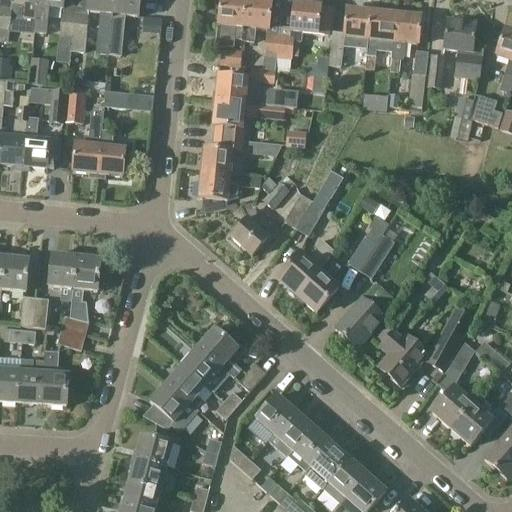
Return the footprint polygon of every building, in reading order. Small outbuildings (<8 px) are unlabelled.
[(12,0),(12,8),(10,22),(23,23),(36,24),(38,0),(12,0)] [(38,0),(36,24),(34,37),(46,38),(49,12),(62,13),(63,0),(38,0)] [(88,0),(87,15),(101,17),(100,21),(99,31),(110,32),(113,0),(88,0)] [(108,47),(107,59),(119,60),(121,48),(122,34),(124,19),(137,20),(139,0),(113,0),(110,32),(108,47)] [(218,0),(216,30),(214,49),(233,51),(234,42),(241,42),(242,32),(246,1),(238,0),(218,0)] [(241,42),(241,45),(254,46),(255,34),(265,35),(265,38),(278,39),(279,37),(279,30),(281,16),(280,16),(270,15),(272,3),(246,1),(242,32),(241,42)] [(0,6),(0,44),(8,46),(10,22),(12,8),(0,6)] [(289,38),(289,43),(293,44),(298,44),(301,45),(302,36),(318,38),(329,40),(332,11),(319,10),(293,7),(290,34),(289,38)] [(328,65),(328,69),(340,70),(343,50),(367,53),(368,43),(371,15),(346,12),(344,36),(332,35),(328,65)] [(61,15),(59,40),(72,41),(72,40),(75,16),(61,15)] [(367,53),(366,59),(376,60),(377,44),(393,45),(396,17),(371,15),(368,43),(367,53)] [(75,16),(72,40),(84,41),(87,18),(75,16)] [(396,17),(393,45),(390,75),(399,76),(400,63),(403,63),(404,46),(416,47),(419,20),(396,17)] [(71,46),(70,54),(83,55),(87,18),(84,41),(72,40),(72,41),(71,46)] [(483,52),(472,51),(475,27),(447,24),(444,53),(457,55),(454,81),(479,84),(481,69),(482,60),(483,52)] [(511,35),(504,33),(496,59),(508,63),(503,78),(511,80),(511,35)] [(278,39),(276,61),(284,62),(291,62),(291,58),(293,44),(289,43),(289,38),(279,37),(278,39)] [(265,38),(263,59),(276,61),(278,39),(265,38)] [(221,52),(219,68),(236,69),(238,54),(221,52)] [(415,54),(413,77),(425,79),(428,55),(415,54)] [(444,60),(432,58),(431,58),(426,90),(440,92),(444,60)] [(366,59),(365,72),(374,73),(376,60),(366,59)] [(0,84),(5,85),(8,85),(10,63),(0,61),(0,84)] [(30,61),(28,87),(46,89),(48,63),(30,61)] [(290,63),(276,62),(275,73),(281,74),(289,74),(290,63)] [(216,80),(214,104),(283,111),(292,111),(296,112),(298,97),(270,94),(266,97),(266,101),(255,100),(257,85),(273,87),(275,73),(262,72),(251,70),(250,81),(250,82),(247,82),(246,82),(246,83),(216,80)] [(413,77),(411,77),(408,109),(421,111),(425,79),(413,77)] [(8,85),(5,85),(3,109),(12,110),(14,85),(8,85)] [(473,96),(473,85),(454,85),(454,96),(473,96)] [(61,126),(65,94),(52,93),(49,125),(61,126)] [(85,96),(69,94),(66,125),(82,127),(85,96)] [(130,96),(108,94),(105,94),(103,109),(128,112),(130,96)] [(398,111),(400,98),(388,97),(387,110),(398,111)] [(477,100),(470,123),(472,124),(497,132),(502,116),(494,114),(497,106),(477,100)] [(463,106),(460,121),(469,123),(473,104),(468,103),(463,106)] [(214,105),(211,130),(212,130),(219,131),(218,142),(241,145),(243,133),(241,133),(242,118),(247,119),(260,120),(273,122),(290,124),(292,113),(261,110),(214,105)] [(0,138),(0,141),(0,166),(12,168),(22,169),(27,120),(27,110),(18,109),(17,119),(15,119),(13,140),(0,138)] [(75,146),(72,174),(88,176),(96,177),(100,133),(102,116),(91,115),(88,147),(75,146)] [(404,119),(403,129),(413,130),(414,121),(404,119)] [(27,120),(22,169),(32,170),(47,171),(50,143),(36,142),(38,121),(29,120),(27,120)] [(460,121),(459,121),(455,120),(450,140),(467,144),(472,124),(469,123),(460,121)] [(511,126),(502,124),(499,134),(511,138),(511,126)] [(100,133),(96,177),(105,177),(121,179),(124,151),(111,150),(113,134),(100,133)] [(204,151),(201,176),(228,179),(230,156),(231,154),(241,154),(241,145),(218,142),(215,142),(214,152),(210,152),(204,151)] [(323,187),(334,194),(342,182),(330,175),(323,187)] [(246,191),(246,189),(247,181),(228,179),(201,176),(199,201),(202,202),(226,204),(239,201),(241,190),(246,191)] [(279,185),(288,193),(294,187),(285,178),(279,185)] [(129,195),(129,182),(76,180),(75,194),(129,195)] [(260,183),(247,181),(246,189),(259,191),(259,189),(260,183)] [(268,197),(276,188),(268,181),(260,190),(268,197)] [(276,188),(268,197),(262,203),(272,212),(289,194),(288,193),(279,185),(276,188)] [(353,185),(343,203),(356,210),(366,193),(353,185)] [(318,194),(316,198),(312,205),(313,206),(323,212),(330,201),(318,194)] [(300,198),(292,210),(283,225),(297,234),(313,206),(312,205),(301,199),(300,198)] [(365,198),(358,209),(372,218),(379,207),(365,198)] [(202,202),(201,216),(201,218),(225,212),(226,209),(226,204),(202,202)] [(323,212),(313,206),(297,234),(308,240),(324,212),(323,212)] [(246,219),(248,221),(230,241),(251,260),(258,253),(261,256),(281,233),(254,209),(246,219)] [(331,226),(347,231),(352,216),(335,211),(331,226)] [(371,233),(348,268),(359,275),(382,241),(371,233)] [(393,248),(382,241),(359,275),(370,283),(393,248)] [(317,254),(307,265),(300,259),(278,282),(298,300),(331,263),(329,261),(334,256),(335,255),(320,242),(313,251),(317,254)] [(73,292),(76,260),(51,258),(48,290),(73,292)] [(76,260),(73,292),(98,295),(100,262),(76,260)] [(29,264),(4,261),(1,294),(26,296),(29,264)] [(331,263),(298,300),(318,317),(338,294),(328,284),(340,271),(331,263)] [(498,282),(495,289),(507,294),(510,288),(498,282)] [(347,321),(336,333),(358,353),(387,321),(390,317),(391,316),(390,314),(369,296),(347,321)] [(33,331),(36,301),(22,300),(19,329),(33,331)] [(48,303),(36,301),(33,331),(45,332),(48,303)] [(441,346),(451,352),(472,322),(462,315),(441,346)] [(60,335),(84,341),(88,328),(64,321),(60,335)] [(213,331),(195,350),(228,379),(229,378),(233,382),(241,373),(229,363),(237,353),(213,331)] [(21,346),(21,333),(10,332),(8,345),(21,346)] [(35,335),(21,333),(21,346),(34,348),(35,335)] [(387,358),(376,371),(400,391),(429,357),(405,337),(401,342),(391,334),(378,350),(387,358)] [(84,341),(60,335),(56,349),(80,355),(84,341)] [(483,345),(479,350),(475,354),(500,377),(508,368),(483,345)] [(463,347),(449,371),(460,378),(475,353),(463,347)] [(195,350),(180,368),(205,390),(205,389),(213,396),(228,379),(195,350)] [(44,365),(43,375),(41,408),(65,410),(67,377),(56,376),(58,355),(44,354),(44,365)] [(19,374),(17,407),(41,408),(43,375),(44,365),(32,365),(32,375),(19,374)] [(238,386),(249,395),(265,376),(254,367),(238,386)] [(205,390),(180,368),(164,386),(189,408),(190,407),(195,411),(202,404),(197,399),(205,390)] [(0,372),(0,405),(17,407),(19,374),(0,372)] [(164,386),(148,405),(153,409),(173,426),(170,430),(179,437),(198,415),(195,411),(190,407),(189,408),(164,386)] [(455,390),(449,397),(433,415),(452,432),(474,407),(455,390)] [(223,405),(233,414),(241,404),(232,395),(223,405)] [(508,421),(511,416),(511,395),(498,411),(508,421)] [(274,438),(296,414),(277,397),(255,421),(274,438)] [(223,405),(215,414),(225,423),(233,414),(223,405)] [(474,407),(452,432),(471,449),(493,424),(474,407)] [(274,438),(275,438),(268,446),(276,454),(278,451),(287,460),(314,430),(296,414),(274,438)] [(332,446),(314,430),(287,460),(305,476),(332,446)] [(511,430),(485,461),(507,481),(511,475),(511,430)] [(166,470),(169,460),(173,444),(141,436),(134,461),(166,470)] [(208,442),(205,453),(207,454),(218,457),(221,445),(208,442)] [(305,476),(304,478),(322,494),(323,492),(329,486),(350,462),(332,446),(305,476)] [(242,474),(251,465),(233,449),(229,463),(242,474)] [(207,454),(205,453),(201,467),(214,470),(218,457),(207,454)] [(134,461),(128,484),(160,493),(166,470),(134,461)] [(323,492),(322,494),(339,509),(341,508),(346,502),(368,478),(350,462),(329,486),(323,492)] [(251,465),(242,474),(252,483),(260,473),(251,465)] [(464,492),(476,480),(463,466),(451,478),(464,492)] [(339,509),(337,511),(369,511),(386,494),(368,478),(346,502),(341,508),(339,509)] [(155,511),(160,493),(128,484),(122,507),(138,511),(155,511)] [(287,496),(277,488),(269,498),(278,506),(287,496)] [(196,490),(193,498),(192,502),(205,505),(208,493),(196,490)] [(287,496),(278,506),(284,511),(289,511),(296,505),(287,496)] [(192,502),(192,503),(189,511),(203,511),(205,505),(192,502)] [(420,511),(409,502),(399,511),(420,511)]
